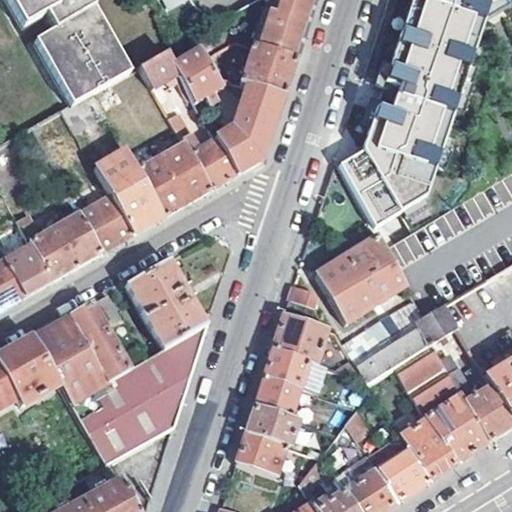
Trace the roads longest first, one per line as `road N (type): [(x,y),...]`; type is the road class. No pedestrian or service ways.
road 1 (residential): [(282,208),(176,511)]
road 2 (residential): [(0,334),(219,210),(250,202),(282,208)]
road 3 (residential): [(349,0),(282,208)]
